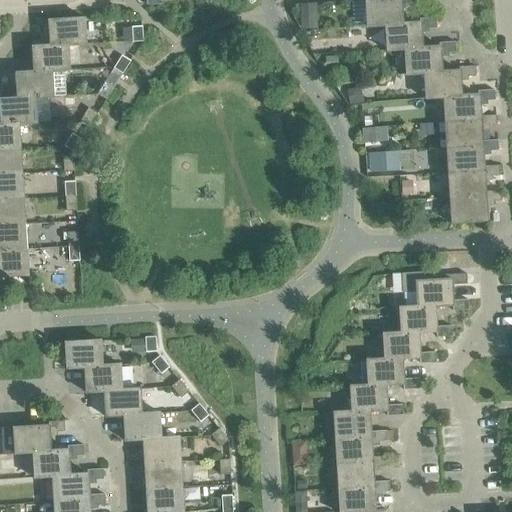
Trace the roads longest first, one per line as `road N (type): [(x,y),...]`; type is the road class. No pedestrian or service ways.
road 1 (residential): [(440,385),(410,422),(413,510),(469,505),(465,421),(455,407)]
road 2 (residential): [(117,511),(114,459),(45,388),(0,393)]
road 3 (residential): [(440,385),(490,331),(486,241)]
